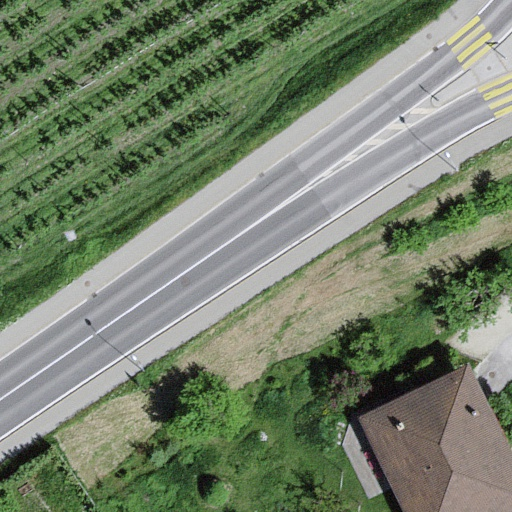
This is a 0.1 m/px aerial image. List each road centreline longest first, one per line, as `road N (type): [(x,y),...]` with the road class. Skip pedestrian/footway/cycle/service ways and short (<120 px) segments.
road 1 (tertiary): [(279,207),(0,400)]
road 2 (tertiary): [(511,8),(279,207)]
road 3 (tertiary): [(279,207),(511,87)]
